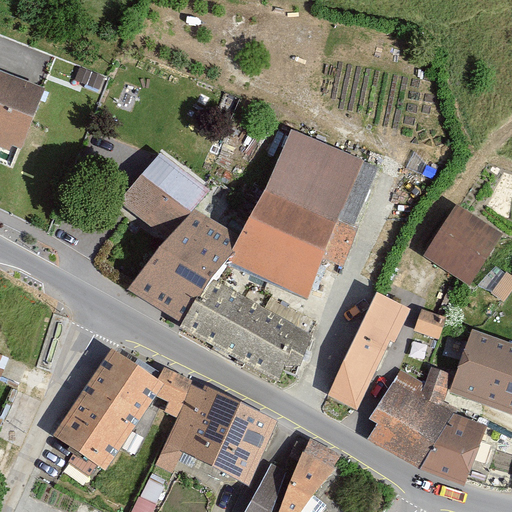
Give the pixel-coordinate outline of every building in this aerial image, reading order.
[(0,94),(0,143),(19,151),(36,108),(0,94)] [(365,169),(289,132),(239,234),(227,259),(303,296),(365,169)] [(201,192),(158,154),(118,199),(161,237),(186,209),(201,192)] [(161,237),(121,291),(178,331),(213,278),(227,259),(239,234),(186,209),(161,237)] [(471,284),(500,239),(454,210),(425,256),(471,284)] [(511,291),(511,278),(505,274),(490,294),(503,304),(511,291)] [(294,388),(314,335),(265,306),(213,278),(178,331),(232,361),(276,386),(278,380),(294,388)] [(407,310),(373,294),(324,396),(358,412),(407,310)] [(441,328),(417,320),(411,334),(436,343),(441,328)] [(511,343),(468,327),(452,375),(446,393),(511,416),(511,343)] [(110,351),(52,436),(102,470),(151,399),(160,385),(154,381),(110,351)] [(366,441),(420,470),(453,412),(443,402),(446,393),(452,375),(430,368),(421,385),(400,371),(368,420),(376,428),(366,441)] [(177,422),(192,387),(162,370),(154,381),(160,385),(151,399),(166,405),(162,415),(177,422)] [(247,487),(275,423),(192,387),(177,422),(164,452),(247,487)] [(453,412),(420,470),(466,484),(486,431),(453,412)] [(339,457),(310,443),(303,450),(284,441),(269,465),(243,511),(301,511),(330,474),(339,457)] [(154,511),(158,502),(140,496),(134,511),(154,511)]
